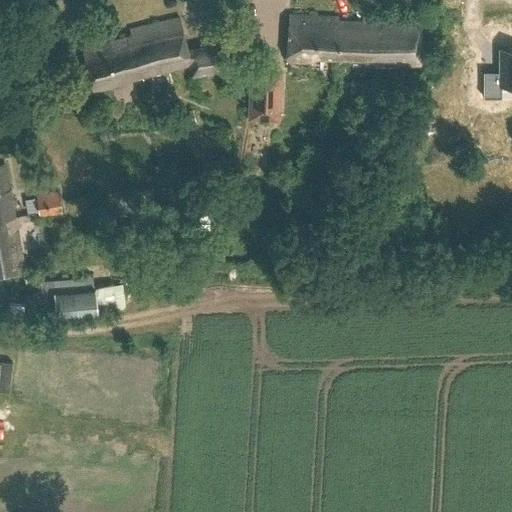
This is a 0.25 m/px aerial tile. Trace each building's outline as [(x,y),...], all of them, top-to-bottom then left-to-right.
[(335,55),(336,16),(289,15),(287,62),(312,63),(312,54),(335,55)] [(336,16),(335,55),(364,57),(363,65),(418,67),(420,19),(362,17),(362,21),(338,20),(338,16),(336,16)] [(186,46),(177,17),(129,31),(130,36),(82,50),(93,91),(142,76),(142,79),(189,65),(189,67),(228,60),(224,35),(186,46)] [(482,70),(482,97),(499,97),(499,84),(511,84),(511,47),(499,47),(499,70),(482,70)] [(282,70),(249,68),(247,119),(279,120),(282,70)] [(195,120),(193,108),(169,113),(173,129),(187,126),(187,122),(195,120)] [(272,159),(274,124),(251,123),(250,158),(272,159)] [(0,222),(12,220),(12,218),(14,218),(3,163),(0,164),(0,222)] [(62,212),(58,190),(35,194),(39,216),(62,212)] [(0,274),(24,270),(14,218),(12,218),(12,220),(0,222),(0,274)] [(101,255),(98,265),(115,270),(118,260),(101,255)] [(100,309),(128,308),(127,283),(98,285),(100,309)] [(91,287),(51,290),(53,314),(93,311),(91,287)]
